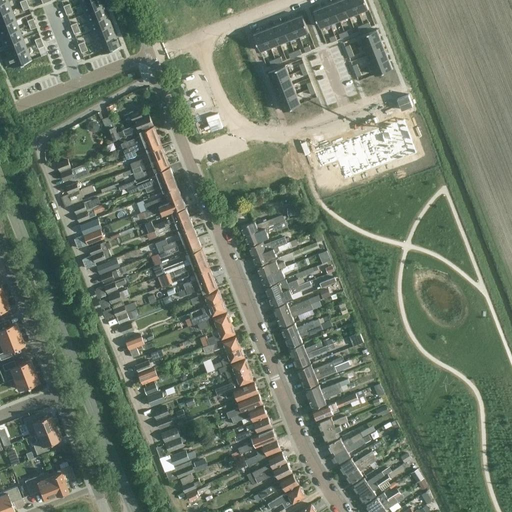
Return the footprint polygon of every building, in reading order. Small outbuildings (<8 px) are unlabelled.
[(7,0),(6,0),(0,2),(0,13),(11,9),(7,0)] [(101,0),(90,0),(80,4),(84,13),(104,6),(101,0)] [(343,0),(338,0),(333,2),(340,20),(349,16),(343,0)] [(354,0),(343,0),(349,16),(359,13),(354,0)] [(365,0),(354,0),(359,13),(369,9),(365,0)] [(333,2),(323,6),(330,24),(340,20),(333,2)] [(104,6),(84,13),(88,23),(107,15),(104,6)] [(323,6),(313,10),(320,28),(330,24),(323,6)] [(11,9),(0,13),(0,24),(15,19),(11,9)] [(107,15),(88,23),(91,32),(111,25),(107,15)] [(302,15),(292,18),(299,35),(309,31),(302,15)] [(292,18),(283,22),(289,39),(299,35),(292,18)] [(15,19),(0,24),(0,35),(19,28),(15,19)] [(283,22),(273,26),(280,43),(289,39),(283,22)] [(111,25),(91,32),(95,42),(115,34),(111,25)] [(273,26),(264,30),(270,46),(280,43),(273,26)] [(19,28),(0,35),(0,38),(3,45),(22,38),(19,28)] [(377,29),(360,35),(364,46),(381,39),(377,29)] [(264,30),(254,34),(260,50),(270,46),(264,30)] [(115,34),(95,42),(100,54),(120,47),(115,34)] [(22,38),(3,45),(6,55),(26,47),(22,38)] [(381,39),(364,46),(367,55),(385,48),(381,39)] [(26,47),(6,55),(11,67),(31,59),(26,47)] [(385,48),(367,55),(371,65),(389,58),(385,48)] [(389,58),(371,65),(375,75),(393,68),(389,58)] [(286,64),(268,71),(272,81),(290,74),(286,64)] [(290,74),(272,81),(276,91),(293,84),(290,74)] [(293,84),(276,91),(279,100),(297,93),(293,84)] [(297,93),(279,100),(283,110),(301,103),(297,93)] [(115,105),(106,109),(109,117),(118,114),(115,105)] [(137,124),(123,130),(117,133),(114,126),(108,129),(112,140),(125,135),(153,124),(149,113),(142,116),(140,110),(130,114),(133,121),(135,120),(137,124)] [(124,118),(127,126),(134,124),(130,116),(124,118)] [(111,118),(102,121),(105,129),(114,126),(111,118)] [(378,128),(314,152),(320,168),(337,161),(344,179),(417,152),(404,118),(385,125),(386,129),(380,131),(378,128)] [(121,144),(123,149),(158,135),(154,126),(140,131),(142,136),(137,138),(121,144)] [(145,145),(148,151),(162,145),(158,135),(123,149),(125,154),(141,148),(140,147),(145,145)] [(130,163),(133,169),(166,156),(162,145),(148,151),(150,157),(145,159),(145,158),(130,163)] [(166,155),(174,153),(172,145),(164,147),(166,155)] [(166,156),(133,169),(134,172),(146,167),(147,168),(153,165),(155,171),(169,165),(166,156)] [(58,164),(60,171),(71,167),(68,160),(58,164)] [(75,175),(86,172),(84,167),(74,171),(75,175)] [(138,190),(145,187),(174,176),(170,167),(156,172),(157,175),(136,183),(138,190)] [(61,173),(64,180),(74,176),(71,169),(61,173)] [(161,186),(164,192),(178,186),(174,176),(145,187),(147,192),(155,189),(155,188),(161,186)] [(66,186),(69,193),(79,190),(77,183),(66,186)] [(145,211),(182,196),(178,186),(164,192),(165,195),(142,204),(145,211)] [(69,194),(71,200),(81,197),(79,191),(69,194)] [(185,206),(182,196),(145,211),(142,212),(144,217),(161,211),(162,215),(185,206)] [(90,200),(73,206),(77,214),(93,208),(90,200)] [(155,230),(161,228),(190,217),(186,207),(166,215),(168,220),(153,226),(155,230)] [(288,208),(289,215),(299,214),(299,207),(288,208)] [(93,208),(77,214),(80,222),(96,215),(93,208)] [(241,226),(245,235),(285,220),(283,214),(273,218),(267,220),(265,219),(263,220),(263,221),(263,222),(261,223),(262,224),(257,226),(255,221),(241,226)] [(178,227),(180,232),(194,227),(190,217),(161,228),(155,230),(157,235),(178,227)] [(285,220),(245,235),(248,245),(262,240),(260,234),(270,231),(270,230),(275,228),(274,224),(285,220)] [(93,222),(81,227),(83,233),(96,229),(93,222)] [(164,246),(166,250),(169,249),(198,238),(194,227),(180,232),(182,238),(164,246)] [(249,246),(253,256),(287,242),(284,235),(264,243),(263,241),(249,246)] [(187,252),(201,246),(198,238),(169,249),(166,250),(153,254),(155,259),(170,253),(180,249),(181,254),(187,251),(187,252)] [(89,247),(92,255),(108,249),(105,241),(89,247)] [(287,242),(253,256),(256,265),(270,260),(270,259),(277,256),(275,253),(291,247),(289,241),(287,242)] [(169,272),(206,257),(202,248),(188,254),(190,258),(183,261),(163,268),(166,273),(169,272)] [(108,249),(92,255),(95,262),(111,256),(108,249)] [(189,275),(209,267),(206,257),(169,272),(171,276),(187,270),(189,275)] [(257,267),(261,276),(286,266),(284,262),(277,264),(275,259),(257,267)] [(96,266),(99,273),(109,269),(107,262),(96,266)] [(261,276),(264,286),(285,277),(283,272),(287,271),(298,267),(296,262),(286,266),(261,276)] [(315,272),(313,267),(300,273),(302,277),(315,272)] [(183,284),(185,289),(214,278),(210,268),(196,274),(198,279),(191,282),(191,281),(183,284)] [(100,276),(102,282),(118,276),(116,271),(100,276)] [(335,277),(320,283),(322,287),(336,281),(335,277)] [(214,278),(185,289),(187,294),(195,291),(196,295),(203,292),(203,293),(217,287),(214,278)] [(265,287),(269,297),(299,285),(297,280),(287,283),(286,279),(265,287)] [(299,285),(269,297),(273,306),(293,298),(291,294),(301,290),(312,285),(310,280),(299,285)] [(105,286),(107,292),(121,287),(119,281),(105,286)] [(317,290),(319,297),(332,294),(330,288),(317,290)] [(206,306),(222,300),(218,289),(204,294),(207,303),(205,304),(206,306)] [(109,297),(111,303),(122,299),(120,293),(109,297)] [(191,299),(193,305),(202,301),(200,295),(191,299)] [(6,296),(0,298),(0,310),(9,307),(5,297),(6,296)] [(273,308),(277,317),(311,303),(310,298),(292,305),(293,306),(289,308),(287,302),(273,308)] [(212,314),(212,316),(227,310),(222,300),(206,306),(203,308),(204,313),(191,318),(194,325),(198,323),(209,318),(210,318),(209,315),(212,314)] [(311,303),(277,317),(281,327),(295,321),(292,316),(297,314),(297,315),(314,309),(311,303)] [(114,309),(116,315),(127,311),(124,305),(114,309)] [(215,329),(231,323),(227,312),(213,318),(209,320),(209,318),(198,323),(201,329),(215,323),(217,327),(215,327),(215,329)] [(116,317),(119,323),(129,319),(127,313),(116,317)] [(281,328),(285,338),(321,324),(319,318),(313,321),(304,325),(297,328),(295,323),(281,328)] [(185,322),(188,330),(194,327),(191,319),(185,322)] [(0,341),(20,333),(19,333),(15,323),(1,328),(0,325),(0,341)] [(120,327),(123,334),(133,330),(131,323),(120,327)] [(219,339),(219,340),(236,334),(231,323),(215,329),(216,331),(218,330),(220,335),(208,339),(210,345),(218,342),(217,340),(219,339)] [(321,324),(285,338),(289,347),(303,342),(301,337),(307,334),(307,335),(317,331),(323,329),(321,324)] [(20,333),(0,341),(0,342),(4,352),(0,353),(0,359),(0,360),(12,356),(10,350),(23,344),(19,334),(20,333)] [(224,346),(226,352),(241,346),(236,335),(222,341),(220,342),(218,342),(210,345),(203,347),(205,353),(224,346)] [(125,340),(127,346),(138,342),(135,336),(125,340)] [(289,349),(293,358),(323,346),(321,342),(305,348),(303,343),(289,349)] [(323,346),(293,358),(297,368),(311,362),(309,357),(328,350),(326,345),(323,346)] [(215,369),(218,368),(226,365),(226,364),(245,357),(241,346),(226,352),(229,359),(213,365),(215,369)] [(149,356),(151,362),(164,359),(163,353),(149,356)] [(250,369),(245,358),(227,366),(226,365),(218,368),(219,374),(226,371),(228,378),(235,375),(250,369)] [(14,379),(35,371),(35,370),(34,371),(29,360),(16,366),(14,360),(2,364),(4,370),(10,368),(14,379)] [(135,365),(138,372),(151,367),(148,360),(135,365)] [(297,369),(301,379),(333,366),(332,362),(327,364),(322,366),(318,367),(313,369),(311,364),(297,369)] [(154,366),(138,372),(143,384),(158,378),(154,366)] [(333,366),(301,379),(305,388),(319,383),(317,378),(322,376),(325,374),(330,372),(335,370),(333,366)] [(254,380),(250,369),(235,375),(236,376),(228,379),(230,384),(223,387),(225,392),(240,387),(240,386),(254,380)] [(35,371),(14,379),(18,389),(27,386),(28,387),(29,386),(29,385),(38,382),(34,371),(35,371)] [(238,401),(259,392),(255,382),(240,387),(225,392),(227,398),(235,394),(238,401)] [(305,390),(309,399),(342,386),(340,382),(321,389),(319,384),(305,390)] [(144,388),(146,394),(157,390),(155,384),(144,388)] [(342,386),(309,399),(313,409),(327,403),(325,398),(343,391),(342,386)] [(359,401),(366,398),(363,390),(314,410),(317,420),(333,413),(331,408),(337,406),(338,407),(358,399),(359,401)] [(145,397),(148,403),(161,398),(159,392),(145,397)] [(263,403),(259,392),(238,401),(240,407),(227,412),(229,418),(231,417),(250,409),(263,403)] [(268,416),(264,405),(250,410),(250,409),(231,417),(234,422),(243,418),(245,424),(244,424),(244,425),(250,423),(254,421),(268,416)] [(153,412),(156,419),(170,413),(167,407),(153,412)] [(35,414),(23,419),(30,437),(34,435),(56,426),(51,414),(37,419),(35,414)] [(318,422),(322,432),(348,421),(348,420),(346,415),(334,421),(332,416),(318,422)] [(272,426),(268,416),(254,421),(256,427),(243,432),(235,435),(238,441),(245,438),(256,434),(255,433),(272,426)] [(157,421),(159,427),(170,423),(167,418),(157,421)] [(348,421),(322,432),(326,441),(340,436),(338,431),(350,426),(348,421)] [(37,441),(32,443),(37,454),(49,449),(47,444),(60,438),(56,426),(34,435),(37,441)] [(162,434),(165,442),(180,436),(177,428),(162,434)] [(241,453),(277,439),(273,428),(259,434),(260,438),(240,447),(241,453)] [(328,444),(333,454),(363,438),(362,437),(360,433),(343,442),(341,438),(328,444)] [(363,438),(333,454),(338,463),(351,456),(348,452),(365,443),(365,442),(371,439),(369,434),(362,437),(363,438)] [(181,437),(165,443),(169,452),(184,446),(181,437)] [(277,439),(259,446),(260,448),(264,446),(265,451),(257,454),(245,459),(248,465),(259,460),(265,457),(265,456),(281,449),(277,439)] [(186,451),(171,456),(174,465),(189,459),(186,451)] [(255,478),(255,477),(274,468),(287,462),(282,451),(268,458),(271,462),(252,472),(255,478)] [(352,458),(339,466),(345,475),(374,455),(375,455),(372,451),(355,462),(352,458)] [(345,475),(351,483),(363,475),(360,471),(369,465),(377,459),(374,455),(345,475)] [(191,461),(175,467),(179,477),(194,471),(191,461)] [(274,468),(255,477),(258,482),(276,473),(279,479),(292,472),(287,462),(274,468)] [(206,463),(200,465),(202,471),(208,468),(206,463)] [(48,474),(56,495),(68,491),(64,480),(67,479),(68,480),(75,477),(70,465),(48,474)] [(398,470),(388,473),(390,478),(400,475),(398,470)] [(352,485),(358,494),(385,476),(382,471),(367,481),(365,477),(352,485)] [(47,472),(24,480),(30,495),(37,492),(37,491),(40,490),(44,500),(56,495),(48,474),(47,472)] [(258,492),(261,498),(283,486),(286,491),(299,484),(293,473),(278,482),(269,486),(258,492)] [(358,494),(364,503),(376,495),(373,490),(390,479),(387,474),(385,476),(358,494)] [(183,485),(185,492),(194,488),(201,485),(199,481),(194,483),(193,481),(183,485)] [(273,500),(276,506),(290,498),(293,503),(306,495),(300,485),(284,495),(283,494),(273,500)] [(17,486),(0,492),(0,509),(1,511),(13,511),(15,511),(11,501),(14,500),(14,501),(21,498),(17,486)] [(386,497),(380,501),(378,496),(366,505),(370,511),(373,511),(394,499),(401,493),(398,488),(386,496),(386,497)] [(187,494),(189,500),(199,496),(196,490),(187,494)] [(420,495),(409,503),(412,508),(424,500),(420,495)] [(394,499),(373,511),(388,511),(386,509),(391,506),(396,502),(394,499)] [(421,511),(431,511),(436,509),(431,502),(420,510),(421,511)]
